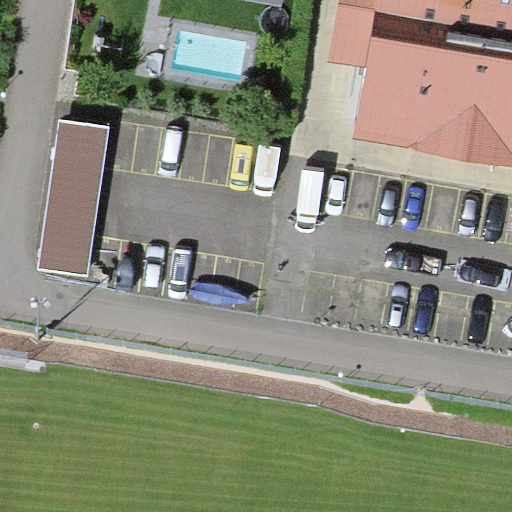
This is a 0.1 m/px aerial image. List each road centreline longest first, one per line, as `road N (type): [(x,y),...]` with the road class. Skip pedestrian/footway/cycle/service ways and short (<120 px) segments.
road 1 (residential): [(511,371),(3,287)]
road 2 (residential): [(44,0),(3,287)]
